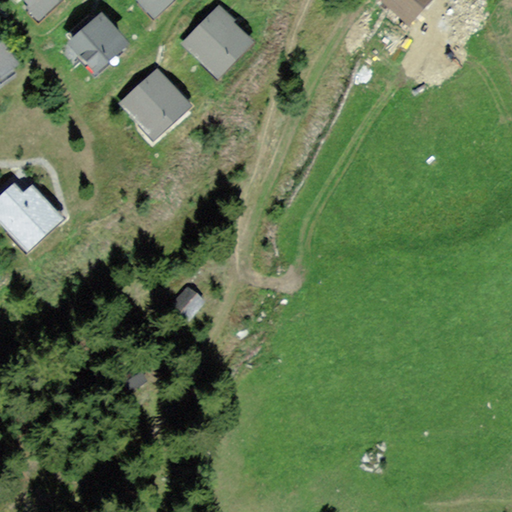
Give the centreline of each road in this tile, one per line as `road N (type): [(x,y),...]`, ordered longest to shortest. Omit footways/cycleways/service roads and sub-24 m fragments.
road 1 (track): [(362,0),(272,192)]
road 2 (track): [(302,0),(276,72),(272,192)]
